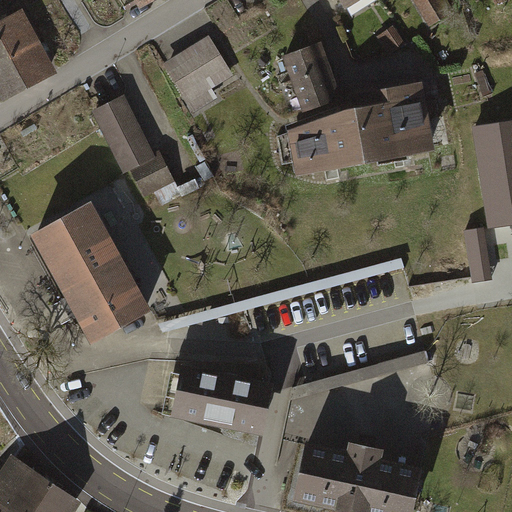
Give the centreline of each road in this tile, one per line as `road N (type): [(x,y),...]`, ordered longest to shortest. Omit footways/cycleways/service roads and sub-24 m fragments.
road 1 (tertiary): [(0,363),(64,448),(123,492),(167,511)]
road 2 (residential): [(193,0),(0,117)]
road 3 (unknown): [(107,52),(179,180)]
